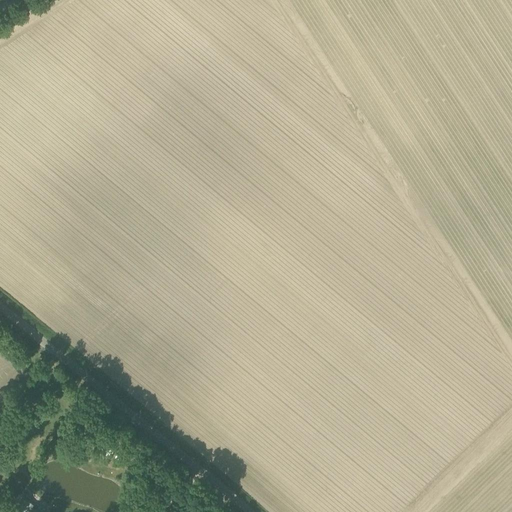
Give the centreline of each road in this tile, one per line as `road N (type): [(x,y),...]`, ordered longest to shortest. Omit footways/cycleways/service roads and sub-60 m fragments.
road 1 (unclassified): [(248,511),(0,304)]
road 2 (track): [(75,415),(111,437),(172,498)]
